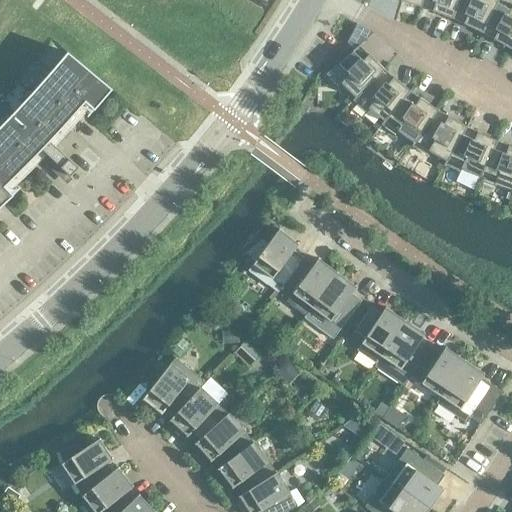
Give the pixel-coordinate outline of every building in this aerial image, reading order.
[(452,20),(458,0),(422,0),(420,8),(452,20)] [(482,34),(497,0),(458,0),(452,20),(482,34)] [(511,51),(511,48),(511,0),(497,0),(482,34),(511,51)] [(353,102),(384,70),(359,46),(326,75),(339,88),(341,85),(352,95),(344,102),(348,106),(352,101),(353,102)] [(0,208),(4,205),(13,196),(10,193),(30,173),(36,167),(43,160),(61,178),(66,173),(69,177),(77,169),(55,147),(71,129),(72,128),(90,108),(94,111),(112,90),(95,77),(81,65),(67,53),(51,72),(32,93),(12,115),(0,127),(0,208)] [(384,70),(353,102),(366,113),(369,110),(380,119),(373,127),(377,130),(381,125),(410,92),(384,70)] [(410,92),(381,125),(396,135),(398,132),(410,140),(404,149),(408,152),(412,147),(437,111),(410,92)] [(492,129),(497,112),(487,109),(482,126),(492,129)] [(437,111),(412,147),(427,156),(429,152),(441,159),(436,169),(441,171),(444,165),(444,166),(466,127),(438,111),(437,111)] [(466,127),(444,166),(460,173),(462,170),(475,176),(470,185),(475,188),(478,182),(497,142),(466,127)] [(511,147),(497,142),(478,182),(494,188),(496,184),(509,189),(505,199),(510,201),(511,195),(511,147)] [(278,293),(282,287),(304,258),(294,251),(297,247),(277,232),(268,245),(262,240),(246,253),(254,263),(248,271),(267,286),(268,286),(278,293)] [(311,308),(336,275),(317,261),(314,266),(304,258),(282,287),(292,294),(311,308)] [(336,275),(311,308),(304,318),(333,339),(362,301),(352,294),(355,289),(336,275)] [(376,364),(404,323),(384,310),(381,315),(371,307),(351,337),(361,344),(357,351),(376,364)] [(404,323),(376,364),(374,367),(403,387),(410,377),(431,347),(420,341),(423,336),(404,323)] [(239,343),(238,331),(237,325),(226,326),(226,331),(222,332),(223,345),(239,343)] [(267,349),(249,337),(234,354),(249,367),(267,349)] [(421,384),(440,397),(463,363),(444,350),(441,354),(431,347),(410,377),(421,384)] [(171,421),(200,389),(206,383),(175,359),(169,367),(157,362),(149,380),(154,385),(143,399),(162,414),(165,410),(174,416),(170,420),(171,421)] [(288,363),(277,374),(287,385),(299,374),(290,365),(288,363)] [(463,363),(440,397),(436,404),(456,417),(466,424),(491,388),(480,381),(483,376),(463,363)] [(196,444),(228,415),(200,389),(171,421),(188,437),(191,433),(199,440),(196,443),(196,444)] [(219,469),(253,443),(228,415),(196,444),(212,461),(215,458),(223,466),(219,469)] [(82,497),(116,470),(112,473),(106,464),(111,461),(97,441),(82,451),(78,445),(59,451),(63,463),(61,465),(82,497)] [(240,497),(276,473),(253,443),(219,469),(233,488),(237,485),(244,493),(240,496),(240,497)] [(386,478),(428,508),(441,489),(437,486),(444,476),(407,449),(386,478)] [(116,470),(82,497),(93,511),(122,511),(138,498),(137,497),(133,501),(127,492),(131,489),(116,470)] [(276,473),(240,497),(249,511),(287,511),(297,507),(303,502),(296,490),(289,493),(276,473)] [(424,511),(428,508),(386,478),(365,508),(370,511),(424,511)] [(151,511),(138,498),(122,511),(151,511)] [(304,507),(308,511),(317,505),(313,500),(304,507)]
